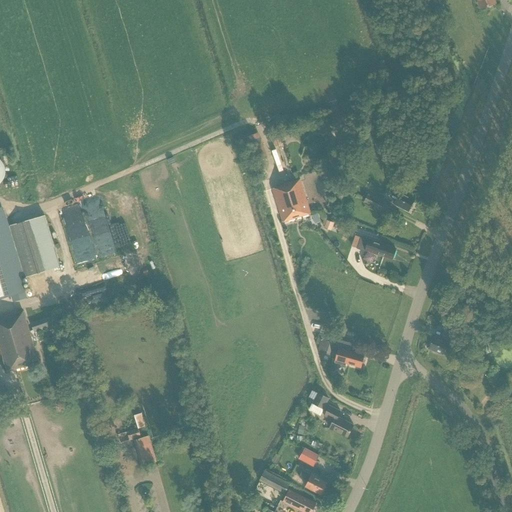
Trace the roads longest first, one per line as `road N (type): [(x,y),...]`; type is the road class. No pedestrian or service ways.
road 1 (unclassified): [(400,362),(511,42)]
road 2 (unclassified): [(506,511),(469,417),(400,362)]
road 3 (unclassified): [(347,511),(400,362)]
